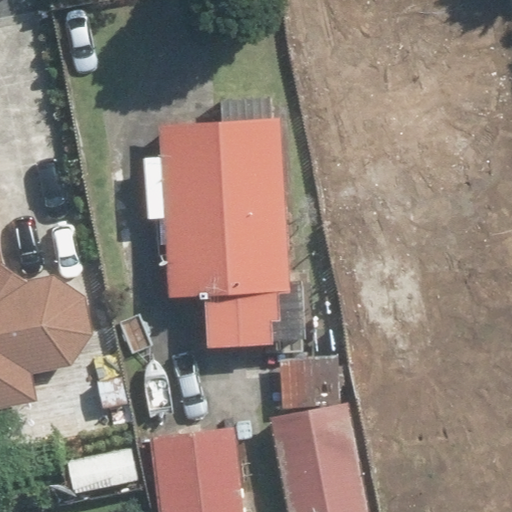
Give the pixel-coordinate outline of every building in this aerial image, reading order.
[(420,51),(338,66),(357,171),(424,159),(431,195),(404,200),(412,244),(484,232),(476,191),(511,184),(511,39),(510,28),(461,37),(457,17),(415,25),(420,51)] [(299,277),(291,92),(231,94),(232,117),(174,119),(175,155),(159,156),(161,209),(178,208),(181,292),(216,291),(218,340),(324,335),(321,276),(299,277)] [(40,370),(94,360),(90,338),(106,336),(96,286),(81,289),(78,274),(24,284),(0,160),(0,410),(46,402),(40,370)] [(423,253),(363,259),(372,341),(432,335),(423,253)] [(379,511),(359,398),(280,412),(298,511),(379,511)] [(254,511),(245,422),(160,431),(168,511),(254,511)] [(134,427),(89,435),(92,454),(79,456),(84,490),(143,480),(134,427)]
